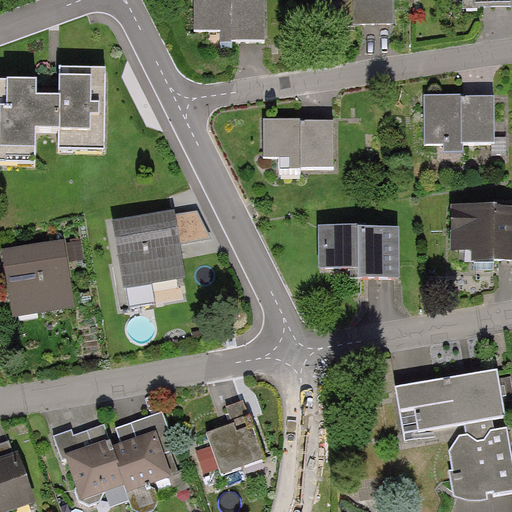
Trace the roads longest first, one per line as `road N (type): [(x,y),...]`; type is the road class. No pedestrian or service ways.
road 1 (residential): [(511,52),(184,104)]
road 2 (residential): [(0,405),(294,353)]
road 3 (residential): [(184,104),(294,353)]
road 4 (residential): [(294,353),(511,316)]
road 5 (residential): [(294,353),(305,408),(296,511)]
road 6 (residential): [(122,0),(184,104)]
